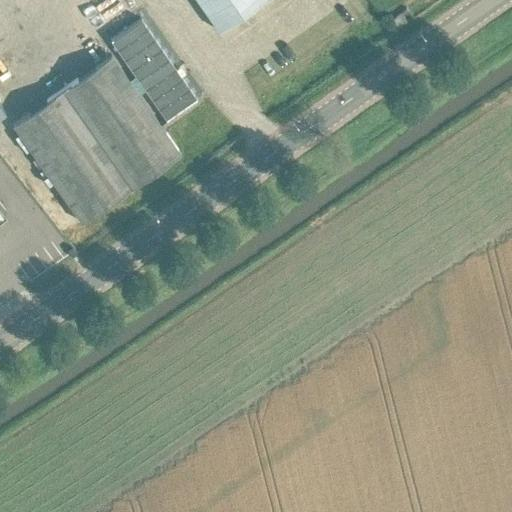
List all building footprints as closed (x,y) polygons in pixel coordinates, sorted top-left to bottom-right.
[(197,0),(218,28),(258,0),(197,0)] [(400,26),(408,19),(401,11),(393,18),(400,26)] [(143,19),(113,40),(168,119),(198,98),(143,19)] [(12,123),(82,222),(180,153),(111,54),(12,123)] [(0,127),(0,148),(0,149),(11,139),(0,127)]
